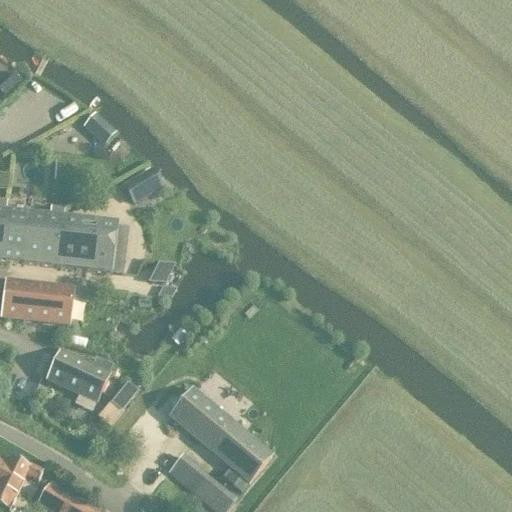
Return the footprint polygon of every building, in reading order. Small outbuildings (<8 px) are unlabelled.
[(115,136),(94,117),(83,129),(104,148),(115,136)] [(152,173),(123,189),(133,207),(162,190),(152,173)] [(5,216),(0,258),(0,263),(57,271),(63,223),(64,213),(51,212),(50,222),(5,216)] [(63,223),(57,271),(111,277),(116,230),(63,223)] [(165,290),(174,271),(159,269),(150,287),(165,290)] [(6,285),(1,320),(69,329),(73,293),(6,285)] [(59,356),(47,383),(96,406),(109,379),(59,356)] [(127,386),(111,406),(121,415),(138,395),(127,386)] [(169,421),(250,487),(273,460),(193,393),(169,421)] [(0,511),(1,511),(9,511),(21,489),(26,479),(38,485),(42,475),(29,468),(28,471),(10,461),(8,466),(0,462),(0,511)] [(169,476),(212,511),(229,511),(235,505),(181,461),(169,476)] [(247,487),(228,473),(222,481),(240,496),(247,487)] [(47,511),(88,511),(49,489),(38,507),(47,511)]
